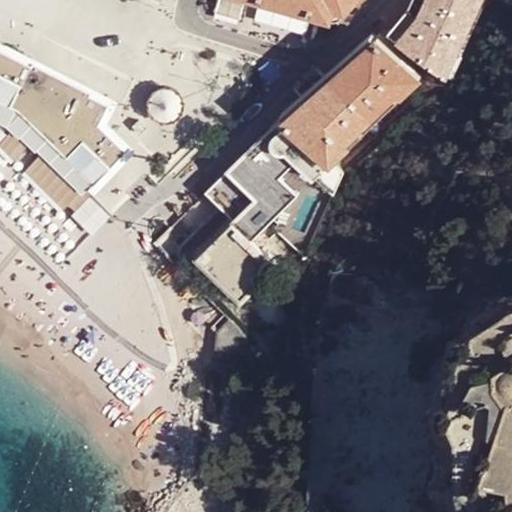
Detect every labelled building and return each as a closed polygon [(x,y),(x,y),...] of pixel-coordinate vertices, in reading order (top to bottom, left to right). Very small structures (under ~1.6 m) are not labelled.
[(288,37),(298,4),(284,0),(261,0),(254,27),(288,37)] [(318,10),(337,15),(341,5),(351,8),(357,0),(284,0),(298,4),(318,10)] [(392,32),(446,79),(484,0),(415,0),(411,8),(392,32)] [(309,42),(318,10),(298,4),(288,37),(309,42)] [(406,97),(425,80),(382,35),(287,116),(334,162),(337,165),(355,146),(352,142),(403,94),(406,97)] [(119,114),(0,52),(0,108),(14,115),(98,199),(135,161),(107,134),(119,114)] [(336,197),(345,173),(337,165),(334,162),(287,116),(286,115),(247,153),(209,192),(223,207),(238,222),(254,239),(317,178),(336,197)] [(271,257),(262,247),(254,239),(238,222),(223,207),(199,231),(214,244),(257,290),(281,267),(271,257)] [(199,231),(174,256),(187,270),(200,257),(244,302),(257,290),(214,244),(199,231)] [(224,342),(223,355),(244,358),(256,349),(243,327),(224,342)] [(511,511),(511,362),(499,368),(499,372),(478,380),(496,387),(511,405),(485,482),(511,490),(511,505),(511,509),(510,511),(511,511)] [(227,489),(225,501),(234,502),(236,490),(227,489)] [(250,511),(254,492),(236,490),(234,502),(225,501),(223,511),(250,511)]
